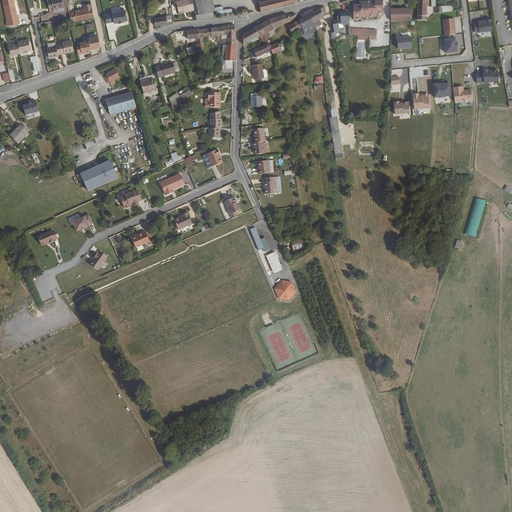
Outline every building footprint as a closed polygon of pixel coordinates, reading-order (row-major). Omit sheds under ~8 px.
[(64,7),(62,0),(52,0),(51,0),(47,0),(49,10),(54,9),(54,10),(63,8),(64,7)] [(195,11),(192,0),(183,0),(176,1),(179,13),(185,11),(190,10),(191,12),(195,11)] [(220,10),(217,0),(204,0),(207,12),(220,10)] [(274,7),(272,0),(270,0),(265,1),(267,9),(274,7)] [(361,17),(377,17),(377,14),(383,14),(383,0),(375,0),(372,0),(372,2),(361,2),(361,4),(354,4),(354,19),(361,19),(361,17)] [(427,9),(427,0),(417,0),(418,8),(427,9)] [(267,9),(265,1),(258,3),(260,10),(267,9)] [(20,23),(19,18),(18,18),(14,3),(5,5),(9,26),(20,23)] [(76,12),(78,21),(94,18),(91,4),(85,6),(85,9),(84,10),(83,11),(81,12),(80,11),(78,11),(77,12),(76,12)] [(314,22),(328,15),(325,6),(318,10),(316,7),(312,9),(314,22)] [(410,20),(410,8),(391,8),(391,22),(410,20)] [(427,20),(427,9),(418,8),(417,20),(427,20)] [(223,17),(221,9),(220,10),(207,12),(208,19),(223,17)] [(314,22),(312,9),(308,11),(303,14),(305,17),(299,20),(303,28),(314,22)] [(128,10),(107,14),(109,23),(116,21),(116,23),(120,22),(120,23),(127,22),(127,21),(130,20),(128,10)] [(208,19),(207,12),(196,14),(197,21),(208,19)] [(349,24),(349,12),(340,12),(340,15),(339,15),(338,16),(337,17),(337,18),(338,19),(333,20),(334,31),(340,31),(339,29),(341,29),(343,28),(344,26),(344,25),(343,24),(349,24)] [(296,14),(295,13),(280,16),(271,19),(255,27),(267,39),(270,36),(267,32),(268,31),(269,32),(269,31),(283,24),(292,21),(296,14)] [(174,24),(173,16),(164,17),(155,18),(156,25),(156,26),(174,24)] [(303,28),(299,20),(290,26),(293,31),(293,32),(295,32),(301,29),(303,28)] [(444,31),(455,30),(454,20),(444,20),(444,31)] [(235,33),(235,24),(227,25),(228,34),(235,33)] [(228,34),(227,25),(199,29),(200,37),(200,38),(204,38),(203,36),(213,35),(215,36),(227,34),(228,34)] [(267,39),(255,27),(244,33),(244,45),(251,41),(258,37),(260,36),(266,45),(270,43),(267,39)] [(200,37),(199,29),(187,30),(189,38),(200,37)] [(376,39),(376,29),(349,29),(349,36),(370,36),(370,39),(376,39)] [(189,38),(187,30),(175,31),(176,39),(189,38)] [(227,43),(227,34),(215,36),(218,40),(221,38),(222,42),(222,43),(227,43)] [(101,47),(98,36),(88,39),(89,42),(91,50),(95,49),(95,48),(97,47),(101,47)] [(412,36),(397,37),(398,49),(412,48),(412,36)] [(456,38),(444,39),(445,53),(457,52),(457,47),(458,47),(457,42),(456,42),(456,38)] [(31,51),(28,39),(18,42),(18,44),(20,53),(31,51)] [(73,50),(71,40),(57,43),(60,54),(73,50)] [(282,51),(281,48),(285,46),(283,41),(271,46),(273,48),(273,50),(274,54),(282,51)] [(91,50),(89,42),(76,45),(78,55),(83,54),(82,53),(85,52),(91,51),(91,50)] [(202,48),(201,42),(191,46),(194,52),(202,49),(202,48)] [(60,54),(57,43),(54,44),(55,46),(47,48),(49,59),(57,57),(57,54),(60,54)] [(234,59),(235,43),(227,43),(222,43),(222,59),(234,59)] [(272,50),(270,43),(266,45),(255,49),(257,55),(258,56),(272,50)] [(20,53),(18,44),(9,46),(11,56),(20,54),(20,53)] [(194,52),(191,46),(186,48),(188,55),(194,52)] [(176,70),(173,61),(169,62),(166,63),(156,67),(159,76),(176,70)] [(263,77),(262,63),(253,65),(254,68),(253,68),(254,78),(263,77)] [(119,77),(115,69),(106,74),(106,76),(107,76),(109,81),(110,83),(114,82),(113,79),(119,77)] [(399,76),(391,76),(391,85),(399,84),(399,76)] [(141,82),(144,92),(158,89),(155,78),(141,82)] [(433,83),(433,97),(450,96),(450,82),(433,83)] [(453,87),(454,102),(472,101),(471,89),(464,90),(463,86),(453,87)] [(173,107),(192,95),(186,87),(178,92),(168,99),(173,107)] [(106,99),(111,115),(136,107),(132,91),(106,99)] [(220,108),(221,93),(211,93),(210,107),(220,108)] [(412,93),(414,110),(430,108),(428,93),(419,94),(419,93),(412,93)] [(251,98),(252,108),(261,107),(260,97),(251,98)] [(40,111),(37,101),(23,105),(26,115),(40,111)] [(410,118),(409,101),(394,101),(394,115),(399,114),(400,119),(410,118)] [(223,128),(223,119),(222,119),(222,111),(213,113),(212,128),(221,128),(223,128)] [(341,157),(336,117),(329,118),(334,158),(341,157)] [(22,124),(12,134),(20,142),(30,132),(22,124)] [(221,138),(221,128),(212,128),(211,128),(210,138),(221,138)] [(265,140),(263,128),(254,129),(254,134),(255,137),(254,137),(255,142),(264,140),(265,140)] [(255,142),(254,142),(254,146),(255,146),(255,149),(256,154),(266,153),(264,140),(255,142)] [(188,156),(198,151),(196,146),(186,151),(188,156)] [(226,160),(225,157),(223,156),(222,153),(223,153),(223,152),(221,147),(206,155),(212,167),(226,160)] [(182,159),(181,155),(177,156),(176,152),(170,154),(173,162),(182,159)] [(192,163),(191,161),(196,159),(194,155),(185,159),(188,165),(192,163)] [(82,173),(89,190),(117,177),(110,161),(82,173)] [(270,173),(268,161),(258,162),(259,167),(259,170),(259,174),(270,173)] [(185,185),(181,175),(161,183),(166,196),(172,193),(171,191),(173,190),(185,185)] [(266,186),(266,193),(277,193),(275,176),(265,177),(265,181),(264,181),(264,186),(266,186)] [(142,200),(138,189),(120,197),(124,206),(125,207),(128,206),(129,204),(132,203),(133,204),(134,206),(139,204),(138,201),(142,200)] [(241,210),(239,205),(237,205),(236,203),(237,202),(235,197),(226,201),(229,209),(228,210),(230,215),(231,214),(233,218),(238,216),(236,212),(241,210)] [(464,234),(475,237),(485,200),(475,197),(464,234)] [(93,223),(89,214),(72,221),(77,231),(81,229),(85,227),(89,226),(89,225),(93,223)] [(170,224),(174,234),(188,228),(185,219),(178,222),(178,221),(170,224)] [(251,230),(259,250),(264,249),(265,252),(270,250),(266,238),(261,240),(256,228),(251,230)] [(54,239),(57,238),(54,230),(50,231),(38,236),(41,245),(46,243),(49,241),(50,242),(54,241),(54,239)] [(146,246),(142,237),(141,236),(137,238),(137,239),(133,240),(133,239),(128,241),(133,252),(146,246)] [(303,239),(292,241),(293,251),(304,250),(303,239)] [(96,270),(108,256),(100,250),(98,253),(97,252),(94,257),(94,258),(92,260),(89,264),(96,270)] [(291,282),(281,280),(275,288),(279,298),(289,299),(295,291),(291,282)] [(268,312),(261,314),(265,327),(272,324),(268,312)]
